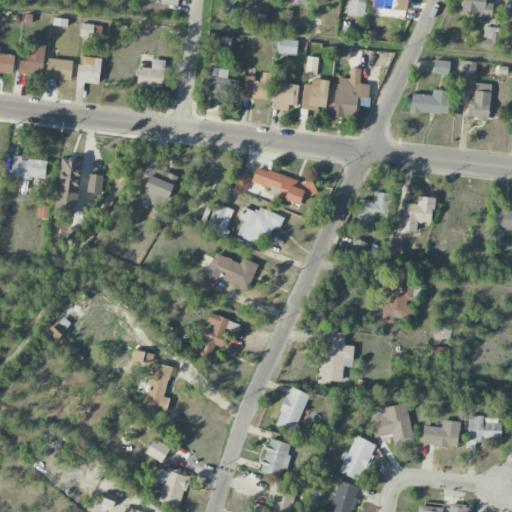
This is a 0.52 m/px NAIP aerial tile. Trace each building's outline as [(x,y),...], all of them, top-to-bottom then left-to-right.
[(348,0),(348,15),(364,16),(365,0),(348,0)] [(407,0),(372,0),(372,9),(407,10),(407,0)] [(492,3),(485,2),(485,0),(462,0),(462,11),(475,12),(475,18),(491,19),(492,3)] [(265,15),(254,14),(253,25),(264,26),(265,15)] [(79,36),(94,38),(95,26),(80,24),(79,36)] [(498,27),(484,27),(483,47),(497,48),(498,27)] [(296,55),(297,41),(278,39),(277,53),(296,55)] [(19,60),(18,73),(42,75),(44,45),(28,44),(27,61),(19,60)] [(349,49),(337,47),(335,58),(348,60),(349,49)] [(77,82),(98,84),(101,59),(80,56),(77,82)] [(316,57),(306,57),(306,74),(315,74),(316,69),(316,57)] [(70,81),(72,61),(48,58),(45,78),(70,81)] [(163,88),(164,60),(151,60),(151,68),(138,67),(137,87),(163,88)] [(434,60),(433,74),(448,74),(448,60),(434,60)] [(459,75),(464,75),(462,86),(473,87),(476,62),(461,61),(459,75)] [(236,94),(236,80),(227,79),(228,69),(209,68),(208,93),(236,94)] [(349,78),(336,77),(333,117),(357,118),(359,97),(368,98),(369,84),(360,84),(361,69),(350,68),(349,78)] [(270,73),(261,72),(261,78),(244,77),(242,99),(268,100),(270,73)] [(325,110),(328,80),(311,79),(311,84),(303,84),(301,108),(325,110)] [(295,106),(298,86),(275,83),(271,108),(281,110),(282,104),(295,106)] [(467,119),(489,120),(490,84),(474,83),(474,100),(468,100),(467,119)] [(431,96),(412,93),(410,112),(446,115),(449,91),(432,89),(431,96)] [(47,160),(12,157),(10,177),(45,180),(47,160)] [(82,161),(61,157),(53,211),(74,214),(82,161)] [(141,182),(146,184),(142,196),(168,203),(175,174),(145,166),(141,182)] [(251,182),(279,190),(276,198),(300,205),(303,195),(308,197),(311,184),(256,167),(251,182)] [(87,193),(102,194),(103,175),(88,174),(87,193)] [(357,227),(373,228),(374,218),(388,218),(389,193),(373,193),(373,200),(358,200),(357,227)] [(431,223),(434,198),(417,196),(417,204),(403,203),(400,232),(416,233),(417,221),(431,223)] [(223,238),(234,210),(215,203),(205,232),(223,238)] [(49,206),(39,205),(38,217),(47,218),(49,206)] [(236,235),(262,248),(273,227),(278,229),(284,218),(259,206),(256,213),(244,207),(238,218),(243,221),(236,235)] [(511,229),(511,206),(495,206),(494,240),(503,240),(504,229),(511,229)] [(77,241),(78,228),(68,227),(67,240),(77,241)] [(349,254),(368,261),(371,253),(375,254),(377,247),(355,238),(349,254)] [(402,244),(384,242),(382,255),(401,257),(402,244)] [(212,293),(218,277),(247,289),(257,265),(242,258),(239,263),(215,253),(209,268),(203,266),(195,286),(212,293)] [(384,285),(384,320),(412,321),(412,302),(418,302),(418,285),(384,285)] [(228,318),(209,314),(206,326),(204,326),(201,339),(204,339),(202,348),(195,346),(193,357),(213,362),(217,346),(221,347),(228,318)] [(66,329),(55,321),(46,333),(56,341),(66,329)] [(344,333),(323,332),(320,384),(331,384),(331,381),(342,382),(343,366),(352,367),(353,346),(344,345),(344,333)] [(437,347),(439,339),(433,338),(431,355),(447,357),(448,349),(437,347)] [(84,356),(63,339),(57,347),(77,364),(84,356)] [(152,364),(153,354),(133,350),(132,361),(152,364)] [(170,366),(152,363),(148,385),(146,385),(142,406),(167,411),(169,398),(164,397),(170,366)] [(293,432),(309,395),(290,387),(275,424),(293,432)] [(413,442),(406,403),(380,408),(382,415),(370,418),(374,437),(391,434),(394,446),(413,442)] [(500,417),(467,417),(467,441),(500,442),(500,417)] [(421,444),(457,448),(460,422),(442,420),(441,427),(423,426),(421,444)] [(347,455),(344,454),(337,472),(360,481),(375,444),(355,436),(347,455)] [(162,460),(170,448),(154,438),(146,450),(162,460)] [(290,445),(269,438),(260,471),(283,478),(289,455),(287,455),(290,445)] [(162,484),(157,501),(179,508),(188,477),(159,469),(156,482),(162,484)] [(351,511),(357,485),(336,481),(330,511),(351,511)] [(289,511),(297,487),(279,482),(270,511),(289,511)] [(265,511),(267,508),(251,502),(247,511),(265,511)] [(417,511),(441,511),(443,506),(418,503),(417,511)]
